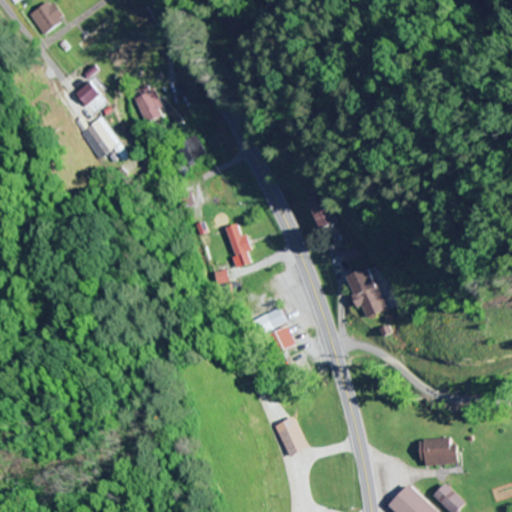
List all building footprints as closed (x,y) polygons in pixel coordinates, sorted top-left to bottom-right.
[(102,45),(99,36),(113,31),(110,23),(86,31),(92,49),(102,45)] [(141,123),(164,120),(159,91),(137,94),(141,123)] [(107,103),(101,95),(90,103),(95,111),(107,103)] [(80,135),(99,161),(118,148),(100,122),(80,135)] [(179,146),(188,168),(210,158),(200,136),(179,146)] [(309,200),(322,231),(336,224),(319,186),(310,190),(313,198),(309,200)] [(241,268),(256,264),(243,225),(229,229),(241,268)] [(351,277),(366,321),(386,314),(371,270),(351,277)] [(263,337),(288,323),(281,310),(256,324),(263,337)] [(296,385),(314,375),(301,352),(283,363),(296,385)] [(277,428),(292,459),(311,449),(295,419),(277,428)] [(459,440),(424,440),(424,467),(459,467),(459,440)] [(396,511),(438,511),(412,486),(392,507),(396,511)]
